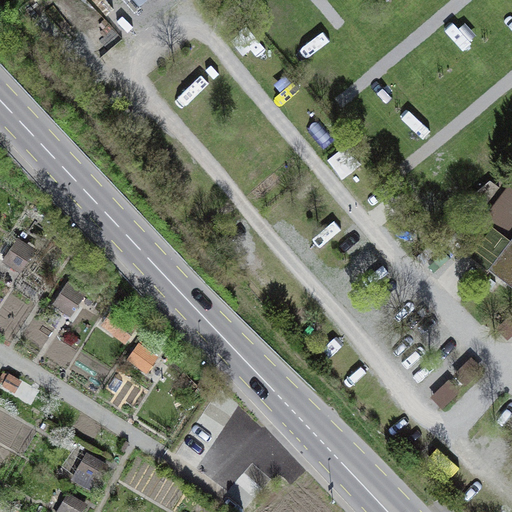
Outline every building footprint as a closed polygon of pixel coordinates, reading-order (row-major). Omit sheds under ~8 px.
[(511,220),(511,201),(503,214),(511,220)] [(511,237),(507,244),(492,233),(474,257),(511,286),(511,237)] [(17,239),(3,261),(19,272),(33,250),(17,239)] [(70,314),(86,290),(70,279),(54,304),(70,314)] [(125,343),(135,329),(109,310),(99,324),(125,343)] [(144,373),(157,356),(139,343),(126,360),(144,373)] [(21,381),(8,374),(1,386),(14,394),(21,381)] [(107,466),(85,454),(71,479),(93,491),(107,466)] [(79,511),(83,505),(67,496),(57,511),(79,511)]
